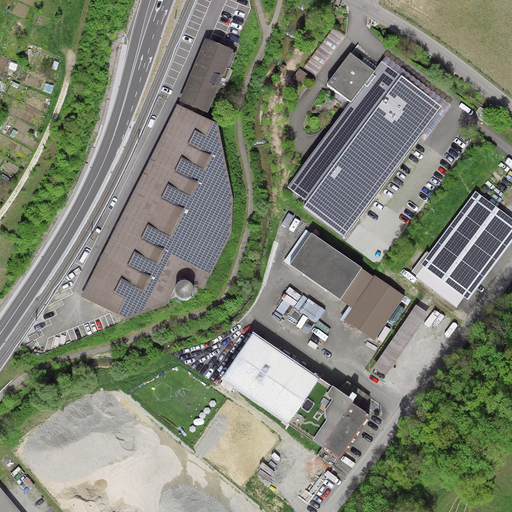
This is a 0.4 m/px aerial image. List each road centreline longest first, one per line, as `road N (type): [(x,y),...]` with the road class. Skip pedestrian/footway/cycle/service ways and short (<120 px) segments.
road 1 (primary): [(156,0),(95,179),(0,334)]
road 2 (residential): [(511,273),(334,511)]
road 3 (residential): [(511,108),(359,2)]
road 4 (unknown): [(420,401),(272,319)]
